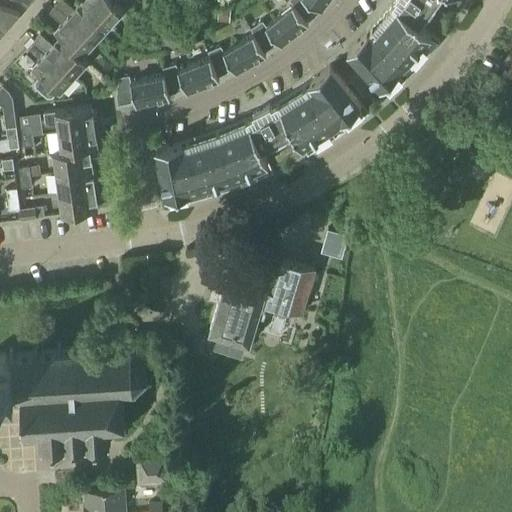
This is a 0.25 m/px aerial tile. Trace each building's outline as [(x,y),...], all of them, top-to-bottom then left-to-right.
[(64,0),(59,0),(56,4),(96,39),(108,26),(80,1),(73,8),(64,0)] [(80,0),(80,1),(108,26),(123,10),(118,5),(120,2),(120,0),(80,0)] [(289,0),(293,4),(302,16),(306,20),(318,7),(320,9),(327,0),(289,0)] [(395,0),(392,5),(391,6),(391,7),(393,6),(397,9),(386,22),(371,38),(366,33),(347,50),(349,52),(348,53),(351,57),(352,56),(381,87),(400,70),(399,69),(406,62),(430,34),(419,25),(437,0),(395,0)] [(96,39),(56,4),(49,11),(61,22),(53,30),(59,36),(82,55),(96,39)] [(302,16),(293,4),(266,25),(261,20),(250,28),(253,33),(264,51),(278,42),(280,44),(308,23),(306,20),(302,16)] [(0,7),(0,29),(3,33),(19,14),(0,7)] [(217,22),(228,23),(229,8),(218,8),(217,22)] [(158,31),(161,50),(182,47),(178,28),(158,31)] [(34,40),(74,75),(88,60),(82,55),(59,36),(52,43),(40,33),(34,40)] [(208,50),(210,57),(218,76),(234,69),(235,72),(265,54),(264,51),(253,33),(223,51),(220,45),(208,50)] [(74,75),(34,40),(27,46),(39,58),(31,66),(41,75),(34,81),(34,86),(46,97),(54,97),(74,75)] [(162,67),(164,74),(165,78),(168,94),(185,88),(186,91),(219,79),(218,76),(210,57),(178,69),(175,63),(162,67)] [(341,121),(361,104),(334,72),(336,70),(333,66),(331,68),(329,65),(309,82),(314,87),(308,92),(294,101),(281,108),(278,103),(279,103),(279,102),(270,106),(269,105),(253,114),(253,115),(245,119),(245,121),(246,120),(249,126),(220,138),(189,148),(182,150),(181,142),(155,148),(156,150),(154,150),(155,156),(157,156),(165,197),(190,191),(190,190),(200,188),(234,177),(268,163),(261,149),(293,133),(301,145),(331,126),(340,120),(341,121)] [(116,96),(117,104),(117,105),(134,101),(135,104),(169,97),(168,94),(165,78),(164,74),(130,81),(128,74),(119,77),(116,96)] [(56,123),(57,130),(94,125),(92,104),(44,111),(46,122),(49,124),(56,123)] [(21,125),(22,135),(32,134),(31,124),(21,125)] [(57,130),(60,151),(89,147),(97,146),(94,125),(57,130)] [(6,127),(7,137),(17,136),(16,126),(6,127)] [(32,134),(22,135),(24,145),(34,144),(32,134)] [(17,136),(7,137),(9,147),(18,146),(17,136)] [(52,152),(55,174),(92,169),(89,147),(60,151),(52,152)] [(2,159),(4,169),(13,168),(12,158),(2,159)] [(18,167),(20,179),(30,177),(29,166),(18,167)] [(92,169),(55,174),(58,193),(95,188),(92,169)] [(30,177),(20,179),(21,187),(32,186),(30,177)] [(6,189),(7,200),(18,199),(16,188),(6,189)] [(95,188),(58,193),(61,213),(98,208),(95,188)] [(18,199),(7,200),(9,209),(18,208),(19,208),(18,199)] [(44,216),(43,205),(19,208),(18,208),(19,219),(44,216)] [(208,344),(241,354),(246,338),(249,339),(257,310),(262,312),(264,305),(259,304),(261,299),(301,311),(314,268),(273,256),(264,284),(226,273),(209,327),(213,328),(208,344)] [(12,348),(8,350),(11,357),(11,358),(13,390),(13,393),(10,398),(14,400),(18,394),(19,394),(22,428),(17,433),(20,434),(23,430),(33,430),(40,429),(41,447),(39,447),(39,449),(41,449),(60,447),(89,445),(108,444),(109,444),(109,442),(108,442),(107,434),(106,425),(121,424),(126,428),(128,426),(124,422),(121,388),(132,387),(132,394),(136,393),(135,386),(144,377),(151,379),(152,376),(145,374),(144,359),(150,356),(149,353),(143,356),(131,347),(134,341),(130,339),(128,346),(119,346),(119,340),(115,340),(115,346),(101,347),(100,341),(96,341),(97,347),(82,348),(81,342),(77,342),(78,348),(60,350),(60,343),(55,343),(56,350),(37,352),(37,345),(32,346),(33,352),(14,354),(12,348)] [(0,390),(13,390),(11,358),(11,357),(8,357),(4,354),(0,353),(0,390)] [(137,456),(139,479),(166,476),(164,454),(137,456)] [(83,511),(125,511),(123,488),(84,491),(85,506),(83,506),(83,507),(83,511)] [(149,502),(149,511),(162,510),(161,501),(149,502)]
